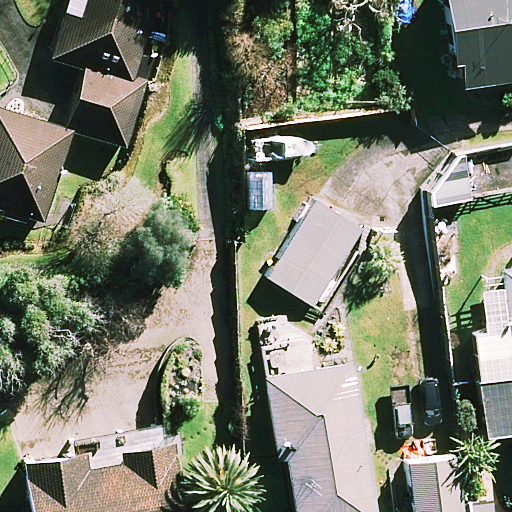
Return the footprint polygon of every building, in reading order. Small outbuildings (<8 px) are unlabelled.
[(61,0),(45,59),(82,70),(65,129),(0,110),(0,215),(41,227),(69,133),(126,149),(150,65),(138,61),(155,0),(61,0)] [(511,0),(436,0),(445,88),(511,82),(511,70),(511,55),(511,54),(511,0)] [(360,232),(312,202),(265,278),(313,308),(360,232)] [(477,385),(511,381),(511,268),(499,270),(507,330),(471,335),(477,385)] [(369,511),(348,365),(263,378),(273,444),(281,443),(291,511),(369,511)] [(511,381),(477,385),(483,438),(511,434),(511,381)] [(175,511),(165,446),(113,454),(114,463),(80,468),(78,454),(18,463),(25,511),(175,511)] [(459,511),(451,459),(404,466),(411,511),(459,511)]
